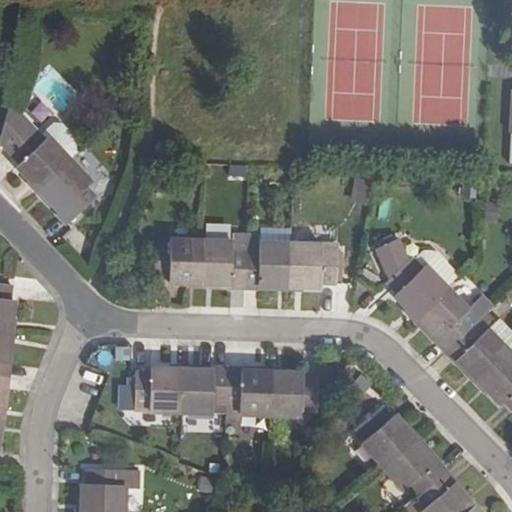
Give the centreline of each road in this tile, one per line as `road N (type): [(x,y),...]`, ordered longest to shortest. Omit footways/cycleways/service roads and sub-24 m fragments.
road 1 (residential): [(78,328),(358,335),(390,351),(511,478)]
road 2 (residential): [(36,511),(39,412),(78,328)]
road 3 (residential): [(78,328),(70,287),(0,211)]
